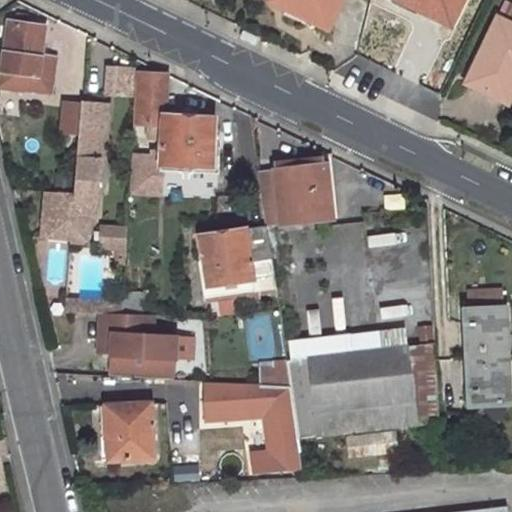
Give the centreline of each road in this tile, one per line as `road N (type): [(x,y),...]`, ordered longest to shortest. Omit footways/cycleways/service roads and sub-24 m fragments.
road 1 (unclassified): [(511,192),(96,0)]
road 2 (unknown): [(433,156),(445,412)]
road 3 (unclassified): [(56,511),(0,269)]
